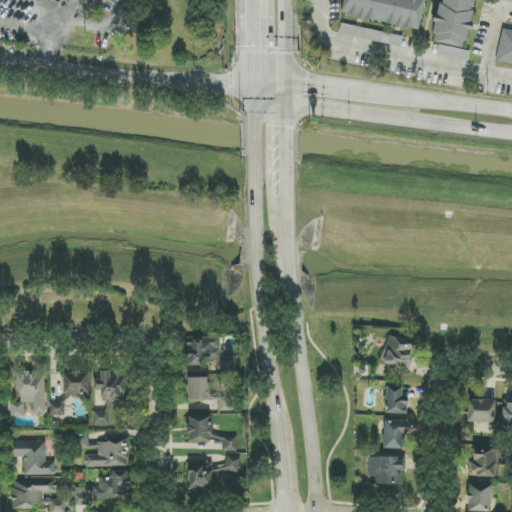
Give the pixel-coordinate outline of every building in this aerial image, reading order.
[(419,30),(424,0),(344,0),(341,16),(419,30)] [(440,0),(433,22),(433,29),(433,30),(433,42),(438,44),(438,53),(466,63),(470,52),(463,50),(472,23),(472,18),(472,17),(472,9),(474,0),(440,0)] [(403,38),(342,23),(340,33),(401,47),(403,38)] [(407,371),(416,345),(389,336),(381,362),(407,371)] [(185,366),(204,366),(204,362),(220,362),(220,372),(233,372),(234,358),(221,358),(221,338),(185,338),(185,366)] [(109,426),(109,405),(123,405),(123,397),(126,397),(126,371),(101,371),(101,380),(94,380),(94,391),(101,391),(101,411),(94,411),(94,426),(109,426)] [(24,417),(24,403),(34,403),(34,415),(45,415),(46,373),(16,372),(16,393),(21,393),(20,403),(12,403),(11,417),(24,417)] [(63,395),(89,396),(89,373),(64,372),(63,395)] [(218,411),(232,411),(232,394),(218,394),(218,377),(187,378),(187,401),(218,400),(218,411)] [(403,387),(387,387),(386,414),(407,415),(408,398),(402,397),(403,387)] [(468,422),(495,423),(495,400),(468,399),(468,422)] [(50,416),(66,416),(67,401),(51,401),(50,416)] [(211,443),(212,417),(188,416),(187,443),(211,443)] [(405,449),(406,422),(384,421),(384,448),(405,449)] [(85,455),(85,467),(130,467),(129,437),(109,438),(109,442),(98,443),(98,455),(85,455)] [(237,437),(223,437),(223,452),(237,452),(237,437)] [(25,476),(56,475),(55,462),(47,462),(46,441),(11,442),(11,457),(24,457),(25,476)] [(493,477),(494,454),(471,453),(471,476),(493,477)] [(188,491),(215,493),(216,473),(239,475),(240,457),(226,456),(225,464),(189,463),(188,491)] [(368,476),(375,476),(375,485),(401,485),(401,471),(404,471),(404,458),(368,458),(368,476)] [(129,471),(112,471),(112,478),(99,478),(99,492),(90,492),(90,497),(95,497),(95,500),(129,500),(129,471)] [(13,507),(51,506),(51,511),(65,511),(65,499),(44,500),(44,492),(57,492),(56,479),(13,480),(13,507)] [(491,511),(492,485),(468,484),(468,511),(481,511),(491,511)] [(88,487),(74,488),(75,506),(89,505),(88,487)]
